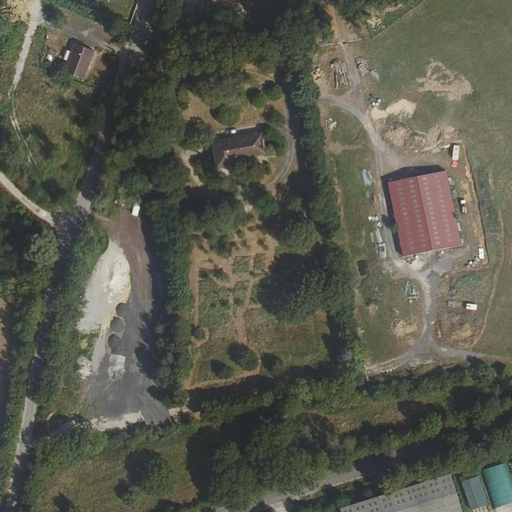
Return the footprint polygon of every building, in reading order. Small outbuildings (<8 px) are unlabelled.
[(92,0),(108,9),(113,0),(92,0)] [(61,4),(57,19),(71,24),(76,9),(61,4)] [(94,50),(78,45),(68,73),(83,77),(94,50)] [(217,166),(231,164),(230,158),(236,157),(265,152),(261,132),(212,141),(217,166)] [(446,172),(389,184),(404,257),(460,246),(446,172)] [(487,465),(499,501),(511,496),(511,467),(509,458),(487,465)] [(460,481),(470,510),(487,504),(478,475),(460,481)] [(457,511),(446,479),(375,501),(378,511),(457,511)]
